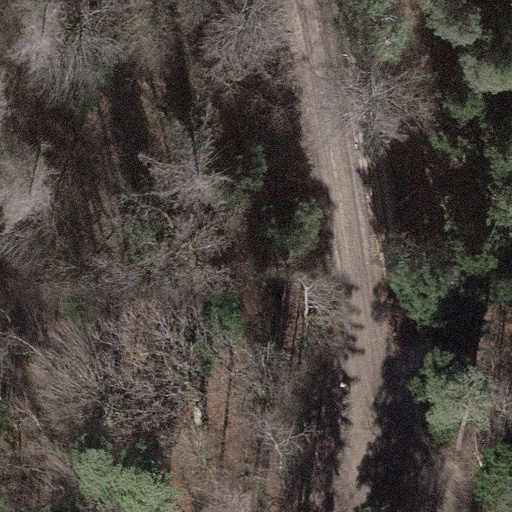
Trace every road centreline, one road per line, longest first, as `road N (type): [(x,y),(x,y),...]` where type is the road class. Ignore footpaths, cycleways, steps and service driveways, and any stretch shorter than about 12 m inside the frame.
road 1 (track): [(310,0),(362,312),(368,417),(349,511)]
road 2 (track): [(368,417),(460,511)]
